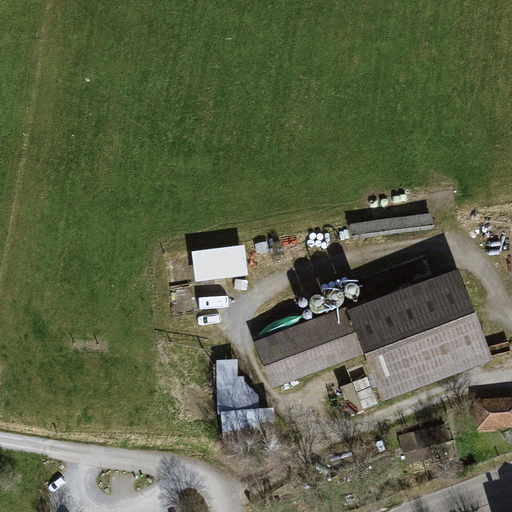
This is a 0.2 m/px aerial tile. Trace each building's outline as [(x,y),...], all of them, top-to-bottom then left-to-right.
[(195,251),(196,282),(250,280),(249,249),(195,251)] [(348,308),(254,344),(272,391),(363,357),(382,406),(493,364),(458,272),(350,313),(348,308)] [(354,415),(371,409),(362,381),(344,387),(354,415)] [(511,398),(474,401),(476,431),(511,429),(511,398)] [(445,425),(399,437),(407,466),(434,458),(431,448),(450,443),(445,425)]
